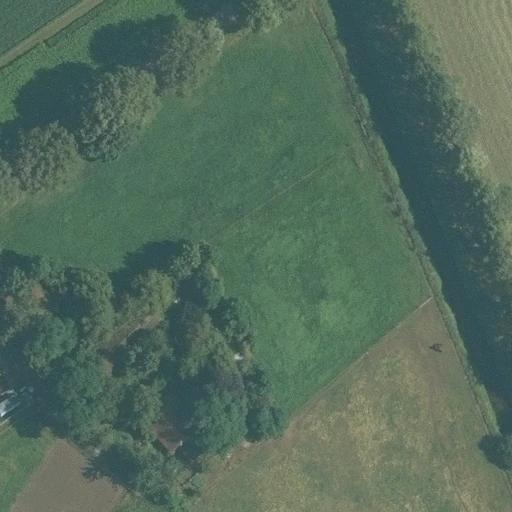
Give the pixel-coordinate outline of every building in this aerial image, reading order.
[(142,301),(69,371),(93,396),(168,323),(174,330),(211,292),(190,270),(150,309),(142,301)] [(54,313),(35,279),(2,297),(21,331),(54,313)] [(228,329),(215,335),(210,324),(200,329),(199,328),(197,329),(176,339),(174,340),(181,355),(185,353),(191,350),(206,343),(221,375),(245,365),(228,329)] [(0,395),(10,389),(0,374),(0,395)] [(172,453),(177,448),(192,465),(216,444),(172,394),(142,421),(172,453)]
